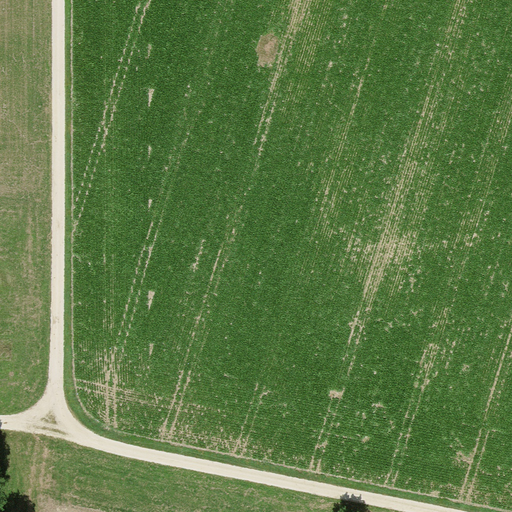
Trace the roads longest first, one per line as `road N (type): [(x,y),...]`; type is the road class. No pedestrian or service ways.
road 1 (track): [(421,511),(0,422)]
road 2 (track): [(47,426),(56,254),(54,0)]
